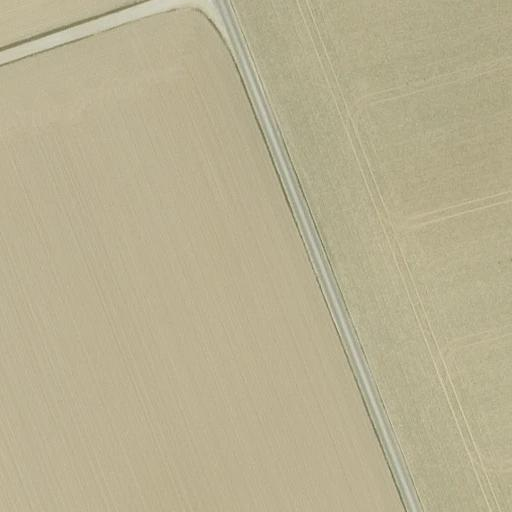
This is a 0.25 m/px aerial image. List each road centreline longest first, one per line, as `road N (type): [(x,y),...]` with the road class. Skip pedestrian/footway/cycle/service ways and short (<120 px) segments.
road 1 (track): [(218,0),(412,511)]
road 2 (track): [(0,59),(179,0)]
